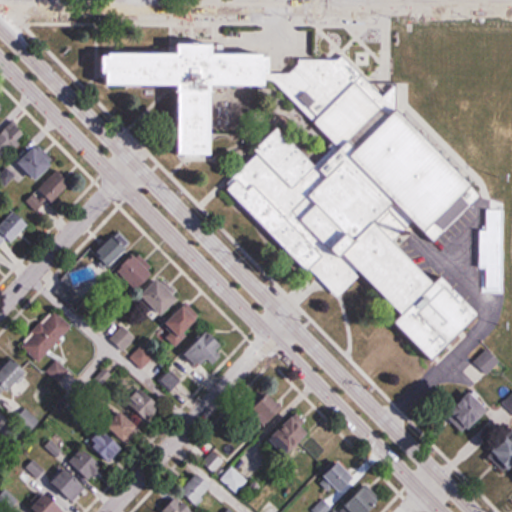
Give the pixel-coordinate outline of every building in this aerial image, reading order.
[(104,57),(173,57),(173,48),(207,49),(207,58),(258,59),(258,61),(265,61),(264,74),(264,78),(260,78),(260,80),(260,90),(207,90),(206,158),(173,158),(174,88),(102,87),(103,76),(97,76),(97,60),(102,60),(104,57)] [(264,78),(264,74),(287,74),(296,64),(296,60),(335,59),(339,55),(380,96),(393,84),(393,107),(391,110),(352,147),(345,139),(337,147),(330,139),(312,122),(312,121),(272,82),(271,82),(268,81),(266,80),(260,80),(260,78),(264,78)] [(223,189),(254,155),(251,150),(274,128),(310,163),(327,146),(325,144),(330,139),(337,147),(345,139),(352,147),(391,110),(467,187),(422,230),(408,222),(388,240),(427,284),(437,279),(473,316),(427,361),(392,324),(397,313),(358,275),(336,297),(223,189)] [(0,160),(27,136),(15,122),(0,135),(0,160)] [(57,163),(39,144),(19,163),(38,182),(57,163)] [(38,189),(52,204),(73,183),(59,169),(38,189)] [(0,239),(4,235),(12,243),(30,224),(15,210),(0,226),(0,239)] [(99,253),(112,266),(132,245),(119,233),(99,253)] [(120,271),(140,291),(157,274),(137,254),(120,271)] [(182,299),(161,278),(143,295),(164,316),(182,299)] [(203,320),(187,304),(167,324),(174,331),(168,338),(176,346),(203,320)] [(21,344),(38,361),(68,332),(51,315),(21,344)] [(121,351),(135,341),(125,327),(111,337),(121,351)] [(224,357),(218,350),(223,345),(211,331),(185,353),(197,368),(209,358),(215,364),(224,357)] [(487,375),(500,361),(487,349),(474,362),(487,375)] [(0,390),(5,396),(29,371),(15,358),(0,372),(0,390)] [(49,369),(56,380),(67,374),(60,362),(49,369)] [(160,380),(170,391),(181,381),(171,370),(160,380)] [(144,425),(162,408),(144,388),(126,405),(144,425)] [(469,432),(489,408),(470,392),(450,417),(469,432)] [(287,410),(271,393),(252,412),(268,429),(287,410)] [(108,427),(128,443),(140,427),(120,411),(108,427)] [(314,431),(297,415),(271,441),(289,458),(314,431)] [(110,463),(124,448),(103,429),(90,444),(110,463)] [(511,470),(511,437),(495,453),(511,471),(511,470)] [(70,461),(89,480),(103,467),(84,447),(70,461)] [(214,473),(225,462),(213,450),(202,461),(214,473)] [(299,468),(308,477),(317,468),(308,459),(299,468)] [(344,495),(359,479),(341,461),(326,477),(344,495)] [(49,477),(71,500),(85,486),(63,463),(49,477)] [(221,479),(237,495),(249,482),(232,467),(221,479)] [(198,505),(214,486),(198,473),(182,492),(198,505)] [(346,507),(351,511),(376,511),(385,503),(368,486),(346,507)] [(38,511),(65,511),(67,511),(47,491),(32,506),(38,511)] [(165,511),(194,511),(177,498),(165,511)] [(314,511),(327,511),(332,508),(325,501),(314,511)]
